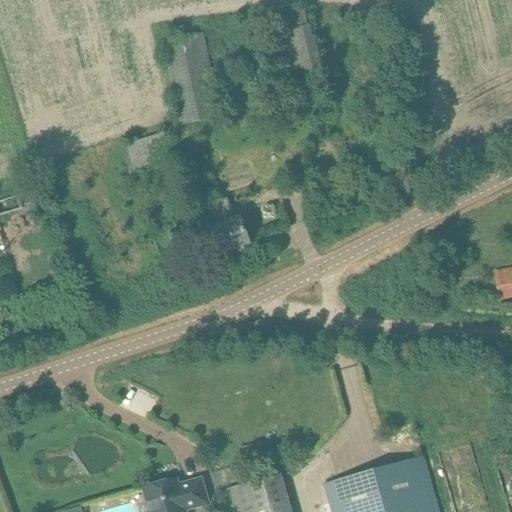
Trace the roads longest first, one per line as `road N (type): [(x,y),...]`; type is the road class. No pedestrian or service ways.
road 1 (unclassified): [(0,396),(172,336),(511,178)]
road 2 (track): [(511,323),(240,304)]
